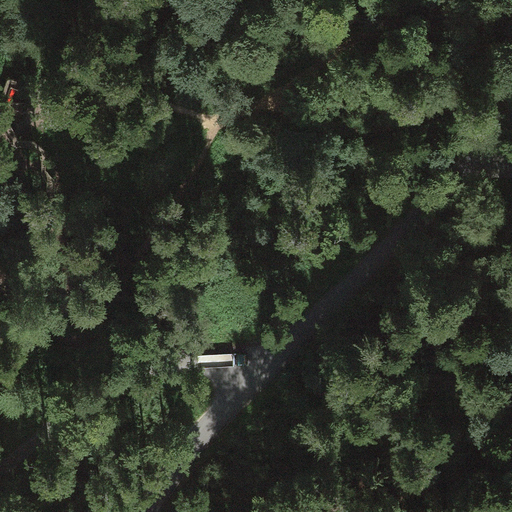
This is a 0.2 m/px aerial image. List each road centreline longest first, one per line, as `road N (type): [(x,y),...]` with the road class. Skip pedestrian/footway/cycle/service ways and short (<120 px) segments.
road 1 (unclassified): [(260,375),(511,121)]
road 2 (unclassified): [(0,470),(89,396),(133,374),(206,361),(260,375)]
road 3 (unclassified): [(149,511),(176,467),(260,375)]
